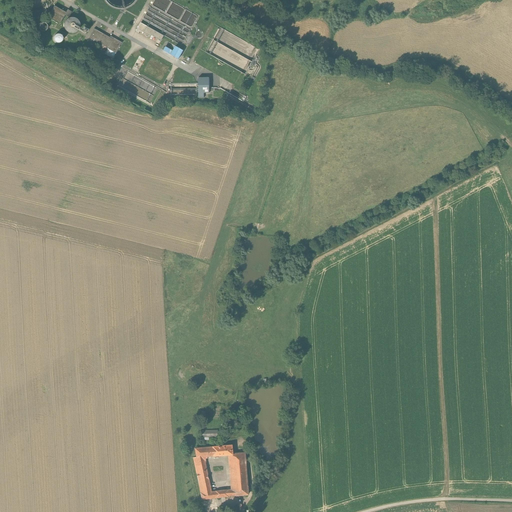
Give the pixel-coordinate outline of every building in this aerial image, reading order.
[(66,13),(54,6),(48,17),(60,23),(66,13)] [(80,28),(80,25),(79,22),(78,20),(75,18),(72,17),(69,18),(66,20),(65,22),(64,25),(65,28),(66,31),(69,33),(72,33),(75,33),(78,31),(80,28)] [(164,36),(141,23),(136,31),(139,33),(140,31),(150,37),(151,35),(161,41),(164,36)] [(113,39),(94,29),(89,37),(108,48),(108,49),(116,54),(122,43),(113,38),(113,39)] [(61,35),(60,34),(58,34),(57,34),(55,35),(54,36),(53,38),(53,40),(54,41),(55,43),(57,43),(58,44),(60,43),(61,42),(62,41),(63,39),(63,38),(62,37),(61,35)] [(173,52),(165,47),(163,51),(179,60),(184,51),(176,47),(173,52)] [(209,78),(198,78),(198,93),(204,93),(209,93),(209,78)] [(232,446),(195,449),(197,457),(204,457),(229,455),(233,454),(232,446)] [(233,454),(229,455),(230,463),(234,463),(237,490),(233,490),(211,492),(204,457),(197,457),(194,458),(202,499),(229,496),(248,495),(248,486),(250,486),(250,483),(247,483),(245,453),(233,454)]
